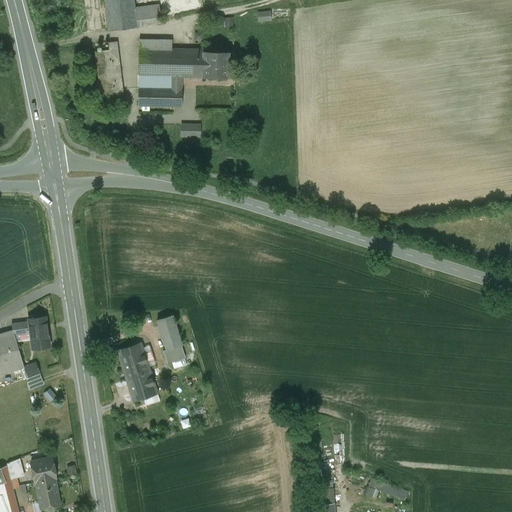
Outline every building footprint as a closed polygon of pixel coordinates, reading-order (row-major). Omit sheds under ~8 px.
[(133,0),(105,0),(109,30),(137,27),(135,9),(133,0)] [(160,6),(135,9),(137,27),(162,24),(160,6)] [(274,20),(273,10),(259,11),(260,21),(274,20)] [(234,17),(225,17),(224,25),(234,26),(234,17)] [(173,39),(140,39),(140,49),(172,49),(173,39)] [(109,50),(95,51),(102,102),(124,100),(117,42),(109,43),(109,50)] [(172,49),(140,49),(139,75),(171,76),(182,76),(204,76),(204,51),(205,52),(206,50),(172,49)] [(205,52),(204,51),(204,76),(229,77),(229,52),(205,52)] [(171,76),(139,75),(139,87),(171,87),(171,76)] [(182,76),(171,76),(171,87),(139,87),(139,106),(182,106),(182,76)] [(200,125),(181,125),(181,136),(200,137),(200,125)] [(45,318),(29,320),(29,322),(30,334),(31,340),(48,338),(45,318)] [(178,321),(161,325),(173,365),(190,360),(178,321)] [(29,322),(11,325),(13,332),(15,336),(30,334),(29,322)] [(13,332),(0,335),(0,374),(16,370),(12,355),(20,353),(15,336),(13,332)] [(48,338),(31,340),(33,349),(50,347),(48,338)] [(157,393),(140,344),(118,351),(134,400),(157,393)] [(35,363),(24,368),(28,377),(39,373),(35,363)] [(51,388),(45,394),(51,401),(58,396),(51,388)] [(184,428),(192,426),(191,418),(182,420),(184,428)] [(52,458),(31,462),(35,482),(36,482),(55,478),(56,478),(52,458)] [(69,474),(77,473),(76,465),(68,466),(69,474)] [(26,483),(21,466),(17,468),(21,484),(26,483)] [(21,484),(17,468),(8,472),(8,473),(12,487),(21,484)] [(8,473),(0,476),(0,492),(13,488),(12,487),(8,473)] [(55,478),(36,482),(41,509),(60,505),(55,478)] [(407,499),(410,490),(371,478),(368,486),(407,499)] [(378,498),(381,490),(369,486),(366,494),(378,498)] [(19,511),(13,488),(0,492),(0,511),(19,511)] [(30,503),(27,492),(21,494),(23,504),(30,503)] [(334,511),(334,503),(318,504),(318,506),(316,506),(316,511),(334,511)]
